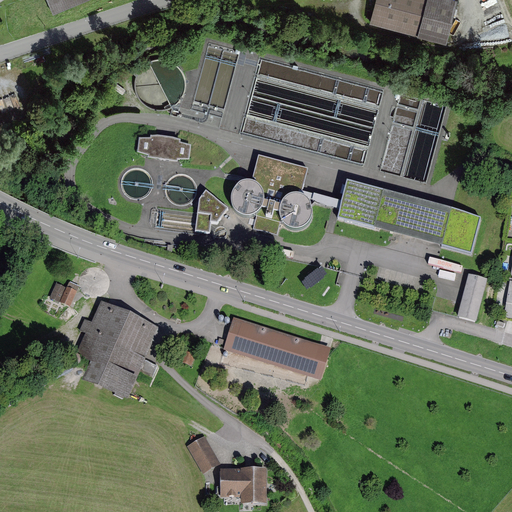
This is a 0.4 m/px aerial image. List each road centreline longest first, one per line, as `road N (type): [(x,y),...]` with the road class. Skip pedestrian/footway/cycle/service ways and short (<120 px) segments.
road 1 (secondary): [(511,376),(97,247),(0,202)]
road 2 (track): [(133,258),(125,290),(165,329),(164,361),(279,460),(311,511)]
road 3 (residential): [(0,54),(163,0)]
